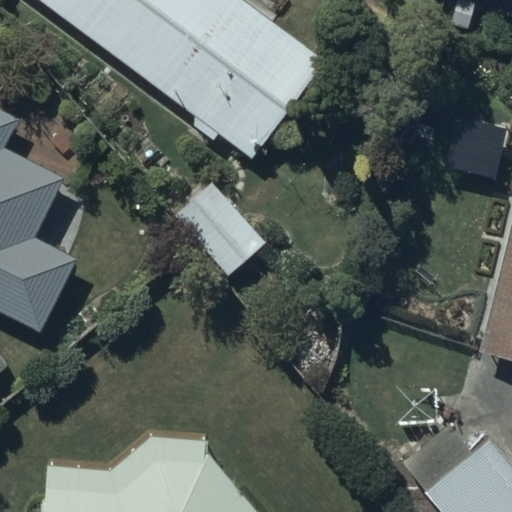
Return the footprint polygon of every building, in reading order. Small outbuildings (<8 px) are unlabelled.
[(254,0),(48,0),(258,154),(330,55),(254,0)] [(0,310),(41,331),(78,257),(39,237),(71,175),(9,144),(23,117),(0,104),(0,310)] [(511,238),(482,349),(511,356),(511,238)] [(459,423),(413,460),(454,511),(511,511),(511,465),(493,442),(481,451),(459,423)] [(116,470),(53,467),(50,511),(262,511),(199,438),(161,434),(116,470)]
